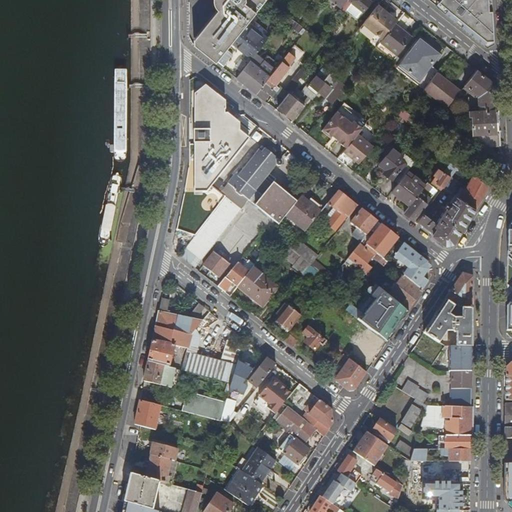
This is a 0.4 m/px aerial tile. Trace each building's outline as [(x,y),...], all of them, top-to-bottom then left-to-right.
[(206,54),(217,62),(229,47),(232,43),(248,23),(266,0),(216,0),(216,1),(217,2),(217,3),(218,4),(219,4),(219,5),(220,5),(221,6),(222,6),(219,10),(218,9),(195,39),(195,45),(206,54)] [(346,0),(341,7),(346,10),(347,10),(357,18),(363,11),(371,1),(369,0),(346,0)] [(439,0),(435,5),(486,46),(493,42),(490,0),(439,0)] [(398,21),(378,5),(359,29),(367,35),(372,29),(384,38),(398,21)] [(252,26),(264,36),(268,32),(255,22),(252,26)] [(232,43),(252,59),(256,54),(268,40),(264,36),(252,26),(248,23),(232,43)] [(398,54),(412,37),(396,24),(382,41),(398,54)] [(424,90),(425,89),(437,74),(429,68),(439,56),(427,46),(428,44),(421,39),(401,65),(419,79),(416,84),(424,90)] [(229,47),(249,63),(252,59),(232,43),(229,47)] [(270,77),(266,82),(277,91),(279,88),(275,85),(289,68),(289,67),(292,63),(293,64),(297,58),(290,52),(272,75),(270,77)] [(265,61),(256,54),(252,59),(249,63),(237,78),(239,80),(256,94),(266,82),(270,77),(260,68),(265,61)] [(274,68),(265,61),(260,68),(270,77),(272,75),(270,73),(274,68)] [(358,71),(351,66),(347,71),(353,77),(358,71)] [(288,93),(289,93),(306,73),(302,70),(285,90),(288,93)] [(481,147),(499,145),(498,115),(496,90),(493,83),(489,80),(482,74),(477,70),(465,85),(477,94),(478,96),(479,108),(470,108),(470,115),(468,115),(469,135),(474,135),(474,133),(478,133),(479,145),(478,147),(480,148),(481,147)] [(448,107),(453,100),(461,90),(438,72),(437,74),(425,89),(448,107)] [(317,90),(326,97),(340,80),(331,73),(324,81),(317,76),(308,87),(315,93),(317,90)] [(190,81),(190,104),(204,106),(210,88),(196,77),(190,81)] [(326,97),(332,103),(346,86),(340,80),(326,97)] [(266,82),(256,94),(261,98),(264,100),(269,94),(272,96),(277,91),(266,82)] [(474,102),(477,94),(465,85),(461,90),(453,100),(467,111),(468,106),(470,108),(474,102)] [(288,93),(278,107),(286,113),(293,119),(304,106),(289,93),(288,93)] [(356,118),(365,125),(368,121),(344,102),(339,108),(354,120),(356,118)] [(338,140),(347,147),(359,133),(365,125),(356,118),(354,120),(339,108),(324,128),(332,135),(333,134),(339,139),(338,140)] [(415,117),(407,111),(404,108),(400,113),(411,122),(415,117)] [(347,147),(342,153),(352,160),(354,158),(359,162),(363,156),(364,157),(366,155),(374,145),(359,133),(347,147)] [(279,224),(286,216),(298,200),(268,176),(277,165),(278,166),(281,165),(283,163),(281,161),(275,156),(276,154),(270,149),(268,151),(263,146),(239,176),(237,174),(229,183),(237,190),(237,192),(242,196),(244,195),(245,196),(279,224)] [(387,175),(397,184),(415,161),(404,153),(402,155),(393,148),(379,165),(389,172),(387,175)] [(459,167),(464,160),(461,157),(458,161),(456,164),(459,167)] [(437,182),(444,187),(445,186),(454,173),(456,171),(459,167),(456,164),(458,161),(455,158),(444,172),(439,168),(434,174),(440,178),(437,182)] [(409,206),(418,195),(423,188),(406,174),(416,162),(415,161),(397,184),(398,184),(392,192),(409,206)] [(424,212),(417,221),(433,234),(446,245),(454,243),(484,197),(490,185),(492,179),(485,173),(482,179),(474,175),(466,189),(463,188),(451,207),(447,205),(445,208),(449,210),(445,216),(438,211),(432,219),(424,212)] [(445,186),(444,187),(454,193),(460,183),(460,182),(462,179),(454,173),(445,186)] [(224,185),(219,180),(213,188),(218,192),(224,185)] [(425,186),(435,194),(438,190),(430,183),(428,182),(425,186)] [(237,190),(229,183),(224,185),(218,192),(226,198),(237,206),(245,196),(244,195),(242,196),(237,192),(237,190)] [(347,216),(349,218),(358,206),(352,202),(347,198),(338,191),(322,211),(329,217),(326,222),(328,224),(327,224),(335,231),(347,216)] [(412,217),(414,220),(428,203),(418,195),(409,206),(404,211),(412,217)] [(306,231),(322,212),(302,196),(298,200),(286,216),(306,231)] [(237,206),(226,198),(186,249),(202,261),(242,210),(237,206)] [(370,216),(362,210),(351,223),(357,228),(352,235),(361,242),(362,241),(378,222),(370,216)] [(384,255),(398,238),(378,222),(362,241),(388,262),(390,259),(384,255)] [(283,242),(277,238),(271,246),(276,250),(283,242)] [(318,256),(299,240),(292,249),(295,252),(301,257),(311,265),(318,256)] [(392,273),(396,268),(388,262),(362,241),(361,242),(346,261),(351,265),(352,266),(355,263),(366,273),(366,274),(367,275),(368,276),(370,275),(370,274),(370,272),(372,269),(368,265),(373,258),(381,265),(380,267),(382,269),(383,267),(392,273)] [(292,249),(283,242),(276,250),(288,260),(295,252),(292,249)] [(403,275),(422,290),(427,283),(428,281),(423,277),(429,269),(428,262),(404,243),(395,257),(408,268),(403,275)] [(294,265),(301,257),(295,252),(288,260),(294,265)] [(214,253),(204,266),(219,278),(230,265),(214,253)] [(238,263),(219,288),(225,292),(225,293),(235,281),(240,285),(250,273),(254,267),(255,266),(249,260),(248,262),(243,257),(238,263)] [(301,277),(311,265),(301,257),(294,265),(291,269),(301,277)] [(317,269),(311,265),(301,277),(309,283),(314,276),(320,281),(324,275),(317,269)] [(334,276),(320,265),(317,269),(324,275),(331,281),(334,276)] [(240,285),(238,287),(263,307),(279,287),(254,267),(250,273),(240,285)] [(328,286),(331,289),(340,296),(355,276),(347,269),(344,267),(328,286)] [(456,346),(472,346),(472,334),(472,306),(472,277),(463,274),(424,332),(439,343),(447,331),(453,331),(454,332),(456,333),(456,346)] [(383,291),(408,311),(415,300),(418,296),(422,290),(403,275),(393,290),(387,285),(383,291)] [(380,289),(383,291),(387,285),(389,283),(382,277),(375,285),(380,289)] [(323,290),(327,294),(331,289),(328,286),(327,285),(323,290)] [(192,335),(202,322),(167,314),(173,288),(165,286),(160,311),(157,326),(192,335)] [(396,329),(408,311),(383,291),(380,289),(373,297),(371,295),(365,302),(361,302),(359,305),(360,308),(360,309),(364,313),(358,319),(377,335),(387,343),(396,329)] [(275,323),(287,333),(300,316),(294,311),(297,307),(289,301),(278,316),(279,317),(275,323)] [(310,327),(317,333),(323,326),(315,320),(310,327)] [(203,322),(202,322),(192,335),(196,330),(203,322)] [(192,335),(157,326),(151,351),(149,362),(169,367),(175,346),(188,349),(192,335)] [(323,345),(327,341),(317,333),(310,327),(309,326),(304,333),(304,334),(303,336),(307,339),(305,342),(315,350),(321,344),(323,345)] [(375,361),(387,343),(377,335),(370,330),(364,339),(370,343),(364,353),(375,361)] [(292,347),(293,347),(297,342),(292,337),(293,334),(290,332),(286,337),(284,340),(292,347)] [(232,384),(233,378),(243,343),(230,339),(228,340),(223,361),(188,351),(183,370),(186,370),(186,371),(227,382),(226,383),(232,384)] [(471,357),(472,346),(456,346),(448,346),(448,372),(451,372),(471,372),(471,357)] [(344,368),(350,360),(346,357),(344,359),(342,357),(337,364),(341,367),(344,368)] [(261,384),(276,365),(267,358),(256,372),(253,370),(249,375),(261,384)] [(360,383),(367,373),(350,360),(344,368),(341,367),(333,379),(342,386),(348,391),(355,390),(360,383)] [(169,367),(149,362),(144,381),(175,390),(180,370),(169,367)] [(471,394),(471,372),(451,372),(451,407),(471,408),(471,394)] [(229,424),(238,411),(234,409),(242,380),(233,378),(232,384),(226,403),(221,422),(229,424)] [(283,404),(291,393),(285,388),(283,390),(279,386),(280,384),(273,379),(259,396),(269,404),(267,407),(275,413),(283,404)] [(414,398),(419,389),(417,388),(418,387),(407,380),(401,390),(414,398)] [(416,399),(418,401),(424,392),(419,389),(414,398),(416,399)] [(182,411),(221,422),(226,403),(187,392),(182,411)] [(331,409),(319,399),(315,405),(313,404),(306,412),(309,413),(303,420),(315,430),(324,437),(333,423),(331,409)] [(424,414),(427,406),(418,401),(416,399),(402,422),(410,428),(420,411),(424,414)] [(138,412),(135,425),(141,426),(156,430),(161,406),(140,400),(138,412)] [(424,414),(421,426),(445,428),(445,436),(471,437),(471,423),(471,408),(451,407),(443,406),(427,406),(424,414)] [(315,430),(303,420),(287,408),(276,422),(304,444),(315,430)] [(386,441),(384,444),(388,446),(392,449),(395,444),(390,441),(397,431),(380,420),(373,429),(376,431),(374,433),(386,441)] [(384,444),(367,432),(359,443),(362,446),(356,454),(374,467),(388,446),(384,444)] [(309,450),(290,435),(278,449),(283,453),(283,454),(297,465),(309,450)] [(445,436),(438,436),(438,449),(441,449),(445,449),(470,450),(470,445),(471,437),(445,436)] [(409,455),(414,447),(401,440),(397,448),(409,455)] [(178,449),(154,443),(151,455),(171,460),(175,461),(178,449)] [(270,470),(276,461),(259,447),(249,463),(247,461),(240,471),(242,472),(261,484),(267,476),(270,478),(274,472),(270,470)] [(410,461),(425,462),(426,449),(414,449),(410,461)] [(470,456),(470,450),(445,449),(441,449),(441,457),(449,457),(449,462),(470,462),(470,456)] [(171,460),(151,455),(146,477),(166,483),(171,460)] [(348,455),(337,471),(340,473),(342,474),(346,477),(355,464),(357,466),(359,463),(348,455)] [(353,472),(357,466),(355,464),(346,477),(348,479),(353,472)] [(224,490),(228,493),(242,472),(240,471),(238,469),(224,490)] [(376,470),(372,475),(378,480),(376,483),(389,493),(390,492),(397,496),(400,488),(395,485),(396,483),(376,470)] [(228,493),(249,506),(262,486),(261,484),(242,472),(228,493)] [(348,479),(356,484),(359,486),(363,479),(353,472),(348,479)] [(166,483),(146,477),(131,474),(125,502),(128,503),(153,509),(159,484),(165,485),(166,483)] [(323,498),(339,509),(356,484),(348,479),(346,477),(342,474),(336,484),(334,482),(333,482),(323,498)] [(395,510),(431,511),(431,489),(402,487),(395,510)] [(197,511),(202,493),(189,489),(182,511),(197,511)] [(460,511),(460,489),(447,489),(437,489),(437,511),(460,511)] [(228,511),(234,504),(217,494),(210,505),(207,503),(206,505),(205,504),(200,511),(228,511)] [(323,498),(321,496),(310,511),(337,511),(339,509),(323,498)] [(160,511),(128,503),(127,507),(126,511),(123,510),(122,511),(160,511)]
